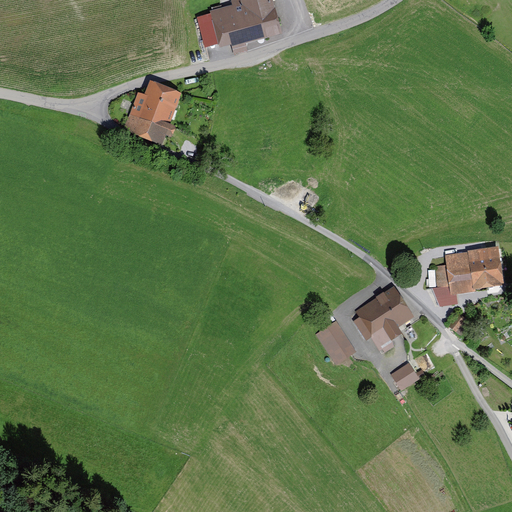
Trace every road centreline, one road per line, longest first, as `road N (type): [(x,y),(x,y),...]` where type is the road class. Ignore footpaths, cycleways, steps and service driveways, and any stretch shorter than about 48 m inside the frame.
road 1 (unclassified): [(511,378),(372,261),(75,109)]
road 2 (unclassified): [(393,0),(356,20),(75,109)]
